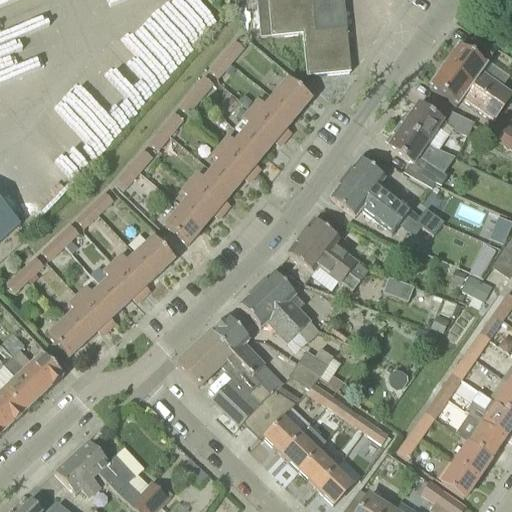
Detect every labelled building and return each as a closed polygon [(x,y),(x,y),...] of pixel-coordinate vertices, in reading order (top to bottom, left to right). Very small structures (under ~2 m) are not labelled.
[(255,0),(260,41),(271,39),(271,40),(302,37),(306,80),(350,75),(342,0),(255,0)] [(486,67),(487,65),(495,54),(474,39),(465,51),(486,67)] [(233,44),(221,59),(231,68),(243,53),(233,44)] [(479,77),(483,70),(457,51),(443,71),(501,113),(510,100),(479,77)] [(218,83),(231,68),(221,59),(208,74),(218,83)] [(443,71),(429,92),(455,110),(459,104),(491,127),(501,113),(443,71)] [(203,80),(190,95),(201,104),(213,88),(203,80)] [(295,121),(310,103),(287,84),(271,102),(295,121)] [(188,119),(201,104),(190,95),(178,110),(188,119)] [(271,102),(264,110),(256,104),(248,114),(284,144),(287,141),(282,136),(295,121),(271,102)] [(445,129),(441,127),(442,126),(417,108),(402,130),(427,147),(438,154),(452,134),(466,140),(473,126),(451,116),(445,129)] [(241,123),(248,130),(241,139),(264,158),(276,143),(281,148),(284,144),(248,114),(241,123)] [(160,131),(170,141),(183,126),(173,117),(160,131)] [(511,154),(511,132),(504,128),(495,144),(511,154)] [(402,130),(387,151),(409,167),(406,172),(412,176),(409,181),(430,192),(434,186),(440,189),(446,180),(417,161),(427,147),(402,130)] [(170,141),(160,131),(147,146),(158,155),(170,141)] [(241,139),(234,147),(226,141),(217,150),(254,181),(257,177),(251,173),(264,158),(241,139)] [(210,160),(218,166),(210,175),(233,195),(245,180),(251,184),(254,181),(217,150),(210,160)] [(142,154),(129,169),(139,177),(152,162),(142,154)] [(384,182),(359,163),(344,182),(400,225),(409,213),(378,189),(384,182)] [(126,192),(139,177),(129,169),(116,183),(126,192)] [(210,175),(203,183),(195,177),(187,188),(223,218),(226,214),(221,209),(233,195),(210,175)] [(344,182),(329,202),(354,221),(359,214),(390,238),(400,225),(344,182)] [(173,205),(180,211),(179,212),(202,231),(215,216),(220,221),(223,218),(187,188),(173,205)] [(89,209),(98,219),(113,206),(104,196),(89,209)] [(0,246),(20,229),(0,207),(0,246)] [(98,219),(89,209),(75,222),(84,232),(98,219)] [(163,231),(187,250),(202,231),(179,212),(163,231)] [(443,226),(425,213),(415,227),(433,240),(443,226)] [(503,248),(511,225),(497,221),(490,243),(503,248)] [(339,244),(312,224),(300,241),(359,286),(367,275),(334,250),(339,244)] [(69,229),(55,242),(64,252),(78,238),(69,229)] [(318,272),(350,297),(359,286),(300,241),(286,258),(313,278),(318,272)] [(64,252),(55,242),(41,255),(55,271),(61,265),(63,268),(71,260),(64,252)] [(155,280),(173,264),(152,242),(135,259),(155,280)] [(484,248),(476,263),(487,269),(495,255),(484,248)] [(498,258),(489,270),(507,283),(511,275),(511,251),(505,262),(498,258)] [(135,259),(128,252),(121,260),(120,259),(110,267),(143,302),(146,299),(141,294),(155,280),(135,259)] [(34,261),(20,274),(29,284),(43,270),(34,261)] [(143,302),(110,267),(101,276),(93,284),(120,313),(134,300),(139,305),(143,302)] [(454,273),(447,290),(459,295),(465,277),(454,273)] [(14,297),(29,284),(20,274),(6,288),(14,297)] [(297,338),(298,337),(306,346),(318,336),(289,305),(294,300),(272,277),(255,293),(297,338)] [(388,281),(382,296),(407,306),(413,291),(388,281)] [(98,294),(93,300),(84,291),(75,299),(107,334),(111,331),(106,326),(120,313),(93,284),(91,286),(98,294)] [(255,293),(238,310),(259,332),(265,327),(286,349),(297,338),(255,293)] [(511,301),(506,298),(492,319),(502,325),(511,309),(511,301)] [(66,308),(74,318),(66,325),(85,346),(99,332),(104,337),(107,334),(75,299),(66,308)] [(459,310),(444,304),(439,316),(450,320),(451,319),(454,321),(459,310)] [(492,319),(478,338),(488,345),(502,325),(492,319)] [(435,320),(430,333),(442,338),(447,325),(435,320)] [(248,344),(226,321),(210,336),(231,359),(252,380),(263,369),(243,348),(248,344)] [(49,342),(67,362),(85,346),(66,325),(49,342)] [(417,332),(410,350),(429,357),(436,339),(417,332)] [(176,369),(197,391),(211,378),(220,370),(225,365),(231,359),(210,336),(176,369)] [(478,338),(464,357),(474,364),(488,345),(478,338)] [(23,351),(12,339),(1,350),(11,362),(19,355),(23,351)] [(296,368),(318,383),(330,391),(336,395),(342,386),(332,380),(340,367),(319,354),(314,361),(305,355),(296,368)] [(19,355),(11,362),(45,397),(63,380),(40,357),(30,366),(19,355)] [(464,357),(450,377),(460,384),(474,364),(464,357)] [(223,391),(210,404),(238,431),(241,428),(259,445),(262,442),(263,442),(291,412),(295,409),(274,395),(270,399),(252,380),(231,359),(225,365),(220,370),(231,383),(223,391)] [(2,393),(24,417),(45,397),(11,362),(0,372),(0,387),(2,390),(2,393)] [(511,365),(500,383),(511,390),(511,365)] [(314,389),(318,383),(296,368),(288,380),(308,394),(313,388),(314,389)] [(387,382),(386,387),(389,392),(395,396),(401,394),(406,386),(406,380),(401,376),(395,375),(391,377),(387,382)] [(450,377),(437,397),(447,404),(460,384),(450,377)] [(487,403),(511,419),(511,390),(500,383),(487,403)] [(0,426),(6,433),(24,417),(2,393),(2,390),(0,387),(0,426)] [(332,401),(327,397),(314,389),(313,388),(308,394),(306,397),(325,410),(332,401)] [(467,418),(504,443),(511,430),(511,419),(487,403),(477,396),(471,406),(475,408),(467,418)] [(437,397),(423,417),(433,424),(447,404),(437,397)] [(350,414),(332,401),(325,410),(343,423),(350,414)] [(291,412),(263,442),(280,459),(306,432),(309,429),(291,412)] [(361,436),(368,426),(350,414),(343,423),(361,436)] [(423,417),(409,437),(419,444),(433,424),(423,417)] [(467,447),(490,463),(504,443),(467,418),(454,438),(467,447)] [(368,426),(361,436),(380,449),(387,439),(368,426)] [(280,459),(297,475),(317,456),(323,449),(306,432),(280,459)] [(406,463),(419,444),(409,437),(396,456),(406,463)] [(143,473),(124,451),(107,467),(87,445),(68,463),(77,473),(86,464),(98,477),(97,478),(114,498),(129,511),(160,511),(167,505),(151,489),(149,491),(137,479),(143,473)] [(490,463),(467,447),(453,467),(476,483),(490,463)] [(297,475),(315,492),(339,468),(340,465),(323,449),(317,456),(297,475)] [(68,463),(54,477),(74,499),(79,494),(87,502),(98,491),(91,483),(97,478),(98,477),(86,464),(77,473),(68,463)] [(332,510),(360,480),(343,463),(341,466),(340,465),(339,468),(315,492),(332,510)] [(440,487),(462,503),(476,483),(453,467),(440,487)] [(427,486),(419,498),(433,507),(441,495),(427,486)] [(359,494),(349,511),(395,511),(398,508),(385,500),(380,508),(359,494)] [(462,511),(463,511),(441,495),(433,507),(434,507),(430,511),(462,511)]
